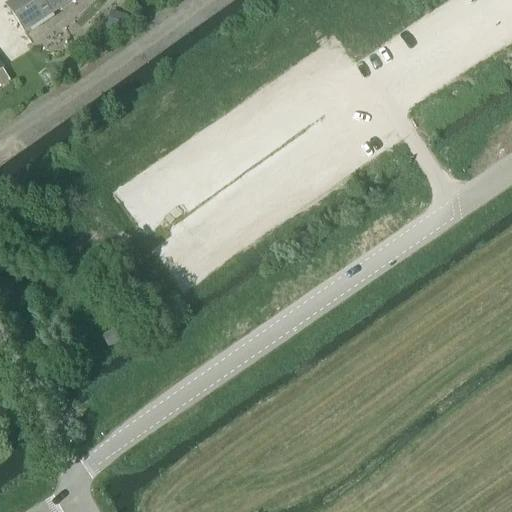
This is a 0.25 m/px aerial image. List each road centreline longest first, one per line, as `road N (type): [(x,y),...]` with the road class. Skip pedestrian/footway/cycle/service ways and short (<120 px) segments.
road 1 (unclassified): [(74,483),(322,295),(511,168)]
road 2 (unclassified): [(74,483),(0,338)]
